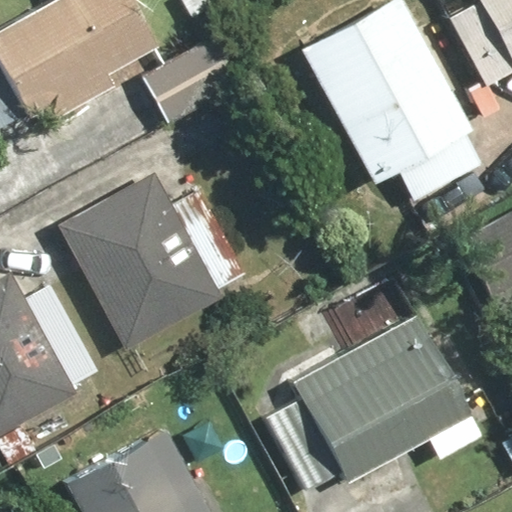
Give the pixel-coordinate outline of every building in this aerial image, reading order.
[(45,0),(0,23),(0,125),(42,104),(52,122),(112,90),(104,73),(152,48),(126,0),(45,0)] [(398,0),(387,0),(294,50),(365,184),(468,129),(398,0)] [(511,0),(468,0),(443,15),(479,77),(461,87),(474,111),(497,98),(488,82),(509,70),(511,75),(511,0)] [(149,174),(53,226),(118,345),(214,292),(149,174)] [(511,278),(511,205),(454,239),(485,294),(511,278)] [(91,370),(45,287),(19,301),(6,277),(0,280),(0,430),(69,392),(65,384),(91,370)] [(294,396),(259,414),(299,491),(335,472),(340,482),(421,440),(431,459),(479,434),(415,310),(382,327),(364,292),(331,309),(350,346),(286,379),(294,396)] [(207,511),(161,430),(60,487),(74,511),(207,511)]
